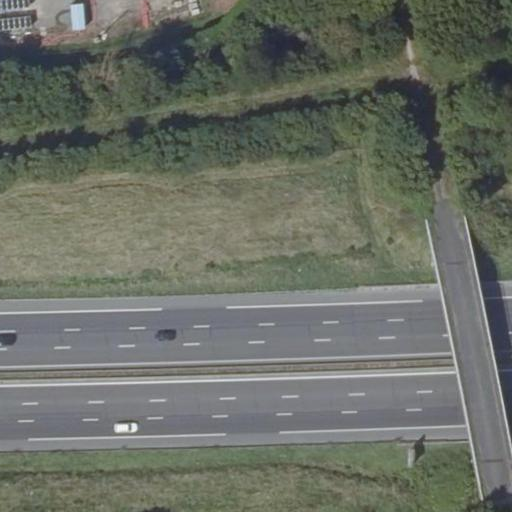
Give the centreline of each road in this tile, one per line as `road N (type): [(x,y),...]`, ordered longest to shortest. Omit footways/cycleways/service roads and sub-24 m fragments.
road 1 (unclassified): [(502,509),(402,0)]
road 2 (motorway): [(0,417),(511,399)]
road 3 (motorway): [(511,324),(0,341)]
